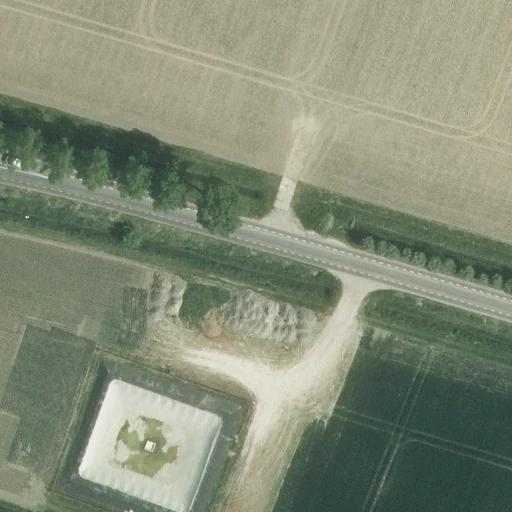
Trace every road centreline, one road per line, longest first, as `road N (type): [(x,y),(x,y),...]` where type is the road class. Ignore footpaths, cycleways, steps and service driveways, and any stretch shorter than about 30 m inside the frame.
road 1 (track): [(0,102),(511,252)]
road 2 (secondary): [(511,309),(0,165)]
